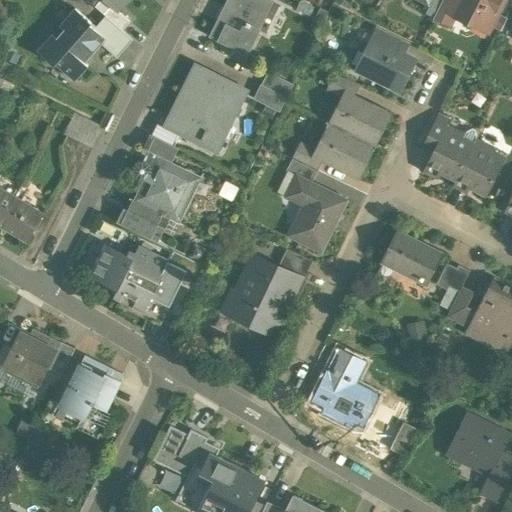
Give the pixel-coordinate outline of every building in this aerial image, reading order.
[(129,21),(105,0),(100,0),(95,6),(121,29),(129,21)] [(105,0),(116,9),(124,0),(105,0)] [(267,0),(227,0),(209,36),(247,55),(261,28),(259,28),(272,2),(267,0)] [(441,0),(434,15),(451,23),(455,13),(462,0),(441,0)] [(462,0),(455,13),(474,23),(477,18),(490,25),(498,10),(494,8),(497,0),(462,0)] [(91,21),(74,7),(60,24),(64,28),(56,37),(52,33),(38,50),(54,64),(55,62),(75,79),(88,64),(85,61),(101,43),(106,38),(89,23),(91,21)] [(132,38),(105,15),(96,25),(91,21),(89,23),(106,38),(101,43),(116,56),(132,38)] [(408,41),(376,25),(370,39),(402,54),(408,41)] [(402,54),(370,39),(367,45),(371,47),(360,69),(379,78),(383,85),(388,82),(397,87),(404,73),(411,69),(409,64),(411,59),(402,54)] [(198,66),(195,67),(183,90),(184,93),(176,110),(182,113),(178,120),(179,123),(181,124),(183,125),(178,132),(215,150),(218,148),(245,95),(244,91),(231,84),(213,75),(212,73),(198,66)] [(293,83),(269,71),(262,84),(286,96),(293,83)] [(360,84),(334,72),(326,89),(342,98),(346,91),(354,95),(360,84)] [(286,96),(262,84),(256,97),(280,109),(286,96)] [(354,95),(346,91),(342,98),(337,108),(341,110),(334,125),(373,144),(388,114),(387,111),(354,95)] [(74,112),(64,132),(78,138),(88,119),(74,112)] [(450,120),(438,114),(421,146),(433,151),(446,125),(447,125),(450,120)] [(101,125),(88,119),(78,138),(92,145),(101,125)] [(373,144),(334,125),(326,141),(323,139),(317,150),(315,156),(322,159),(356,175),(359,175),(373,144)] [(447,125),(446,125),(433,151),(423,171),(436,178),(439,173),(455,181),(474,143),(461,137),(463,133),(447,125)] [(145,146),(153,151),(156,150),(170,157),(175,147),(151,135),(145,146)] [(492,147),(476,139),(474,143),(455,181),(453,186),(466,193),(469,188),(485,196),(504,158),(491,151),(492,147)] [(317,150),(300,141),(292,157),(317,170),(322,159),(315,156),(317,150)] [(156,150),(153,151),(147,164),(144,163),(141,163),(139,164),(137,166),(136,169),(136,173),(137,176),(145,180),(130,212),(124,209),(117,223),(148,238),(161,211),(178,219),(198,178),(167,163),(170,157),(156,150)] [(317,170),(292,157),(286,170),(296,175),(311,182),(317,170)] [(311,182),(296,175),(286,195),(305,204),(290,235),(320,250),(345,199),(311,182)] [(0,223),(16,196),(0,186),(0,223)] [(44,213),(16,196),(0,223),(0,224),(27,240),(44,213)] [(426,247),(411,239),(412,236),(411,235),(410,237),(399,232),(400,230),(399,229),(382,263),(425,285),(442,251),(441,250),(439,252),(428,246),(429,244),(428,244),(426,247)] [(140,247),(134,260),(107,246),(92,274),(119,288),(115,296),(142,310),(167,261),(140,247)] [(313,259),(288,248),(279,268),(296,277),(295,278),(302,281),(313,259)] [(202,264),(180,253),(166,280),(189,292),(202,264)] [(279,268),(257,258),(231,313),(276,335),(302,281),(295,278),(296,277),(279,268)] [(456,268),(446,263),(436,283),(447,289),(449,287),(459,291),(462,285),(469,270),(458,265),(456,268)] [(511,286),(494,277),(476,312),(469,327),(488,337),(491,330),(509,339),(511,333),(511,286)] [(459,291),(446,316),(469,327),(476,312),(465,306),(473,291),(462,285),(459,291)] [(23,329),(5,365),(43,384),(51,368),(63,344),(36,330),(34,335),(23,329)] [(75,350),(63,344),(51,368),(63,375),(75,350)] [(378,393),(353,380),(363,359),(340,347),(314,397),(328,404),(325,411),(351,424),(354,418),(363,422),(378,393)] [(111,368),(87,357),(63,406),(106,427),(115,410),(109,407),(95,400),(100,390),(111,368)] [(125,375),(111,368),(100,390),(114,397),(125,375)] [(114,397),(100,390),(95,400),(109,407),(114,397)] [(511,434),(466,412),(446,451),(489,473),(480,490),(497,499),(511,469),(511,456),(502,452),(511,434)] [(404,424),(392,446),(405,453),(418,431),(404,424)] [(173,427),(155,461),(173,470),(190,435),(173,427)] [(210,439),(193,430),(190,435),(173,470),(189,477),(178,501),(200,511),(216,479),(202,473),(212,454),(218,457),(222,449),(208,443),(210,439)] [(218,457),(212,454),(202,473),(216,479),(200,511),(199,511),(250,511),(266,481),(218,457)] [(286,511),(282,511),(278,510),(276,511),(321,511),(323,510),(295,496),(286,511)]
